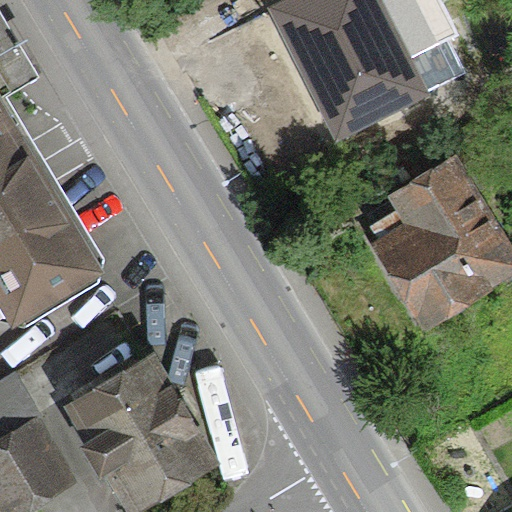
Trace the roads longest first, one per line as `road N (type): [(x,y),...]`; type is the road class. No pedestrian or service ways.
road 1 (primary): [(62,0),(347,447)]
road 2 (residential): [(347,447),(242,511)]
